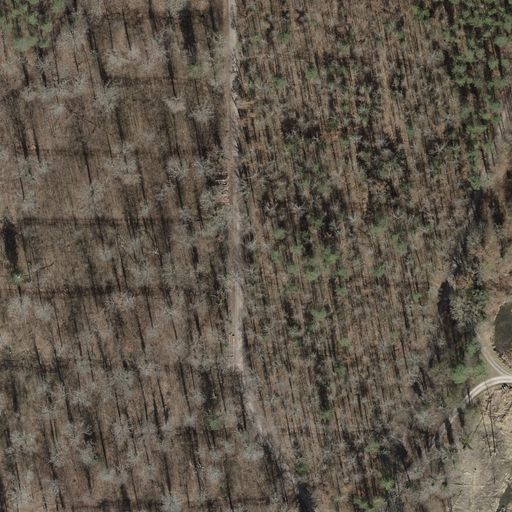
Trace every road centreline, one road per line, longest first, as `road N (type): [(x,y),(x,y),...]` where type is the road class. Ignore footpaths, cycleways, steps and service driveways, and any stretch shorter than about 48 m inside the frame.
road 1 (track): [(232,0),(248,402),(316,511)]
road 2 (track): [(385,511),(511,106)]
road 3 (track): [(391,501),(468,398),(490,381),(511,379)]
